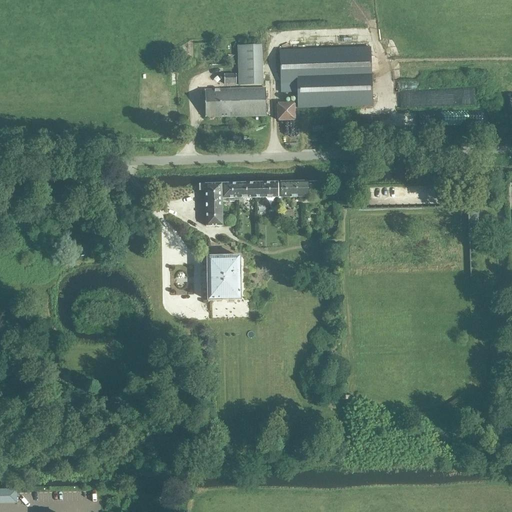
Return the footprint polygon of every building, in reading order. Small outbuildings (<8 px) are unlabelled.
[(261,46),(240,47),(241,86),(262,86),(261,46)] [(371,47),(280,50),(281,84),(297,84),(297,108),(372,106),(372,76),(371,76),(371,47)] [(225,84),(237,84),(237,76),(225,77),(225,84)] [(206,118),(267,116),(266,89),(206,91),(206,118)] [(292,102),(275,103),(275,120),(293,120),(292,102)] [(280,198),(309,197),(309,182),(279,183),(280,198)] [(258,199),(280,198),(279,183),(257,184),(258,199)] [(223,200),(258,199),(257,184),(223,185),(223,200)] [(224,227),(223,200),(223,185),(200,186),(200,190),(207,190),(208,227),(224,227)] [(473,207),(467,207),(467,214),(468,224),(470,224),(478,224),(478,207),(473,207)] [(294,211),(280,211),(281,220),(294,220),(294,211)] [(210,302),(241,301),(240,258),(208,259),(210,302)] [(17,489),(0,489),(0,503),(17,503),(17,498),(15,498),(15,495),(17,495),(17,492),(17,489)]
